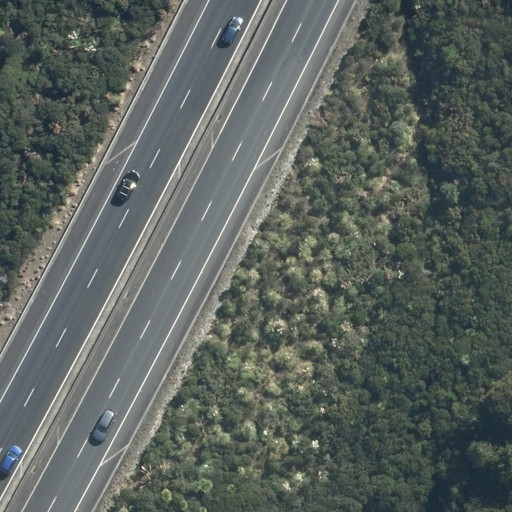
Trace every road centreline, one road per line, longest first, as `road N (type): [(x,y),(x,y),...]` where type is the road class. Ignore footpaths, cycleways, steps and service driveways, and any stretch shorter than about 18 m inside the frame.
road 1 (motorway): [(312,0),(48,511)]
road 2 (motorway): [(0,451),(235,0)]
